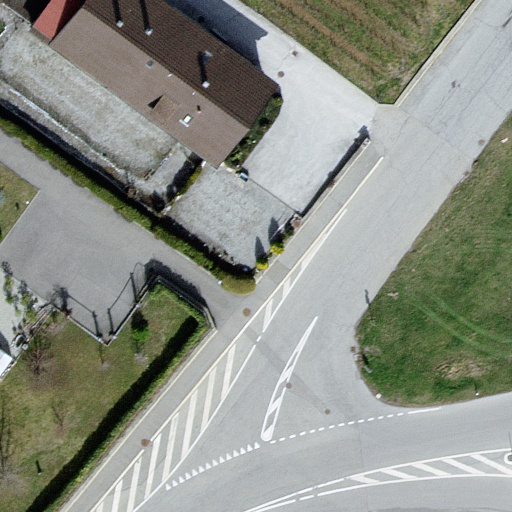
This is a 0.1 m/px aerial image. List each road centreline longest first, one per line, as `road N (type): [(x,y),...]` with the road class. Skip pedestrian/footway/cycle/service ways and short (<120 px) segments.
road 1 (residential): [(511,39),(300,339),(268,421),(273,498)]
road 2 (unknown): [(300,339),(0,155)]
road 3 (unclassified): [(511,421),(357,481)]
road 4 (unclassified): [(357,481),(511,461)]
